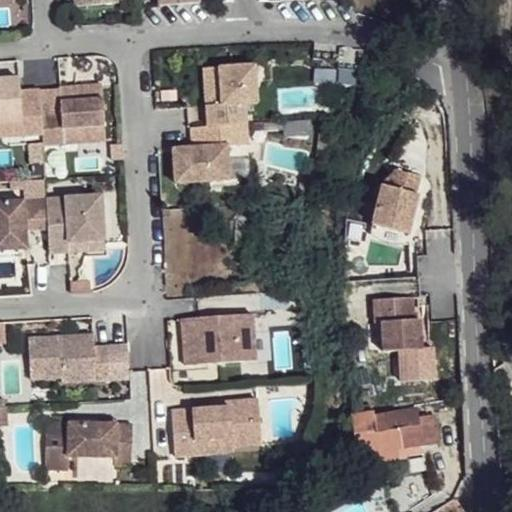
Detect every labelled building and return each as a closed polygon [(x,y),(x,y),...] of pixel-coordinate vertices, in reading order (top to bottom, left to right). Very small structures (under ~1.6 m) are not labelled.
[(120,7),(119,0),(83,0),(84,9),(120,7)] [(159,0),(160,9),(201,8),(200,0),(159,0)] [(208,108),(209,129),(248,127),(247,107),(259,107),(257,68),(214,70),(215,89),(222,89),(223,107),(208,108)] [(22,81),(0,81),(0,124),(22,123),(24,138),(44,138),(43,117),(42,92),(23,93),(22,81)] [(104,89),(77,91),(78,98),(62,98),(63,117),(43,117),(44,138),(44,146),(44,148),(106,146),(104,89)] [(22,123),(0,124),(0,139),(10,139),(11,147),(44,146),(44,138),(24,138),(22,123)] [(249,147),(248,127),(209,129),(193,130),(194,150),(174,151),(176,186),(211,184),(230,182),(228,148),(249,147)] [(383,189),(373,228),(409,238),(419,199),(418,198),(422,181),(398,174),(383,189)] [(25,188),(25,200),(45,199),(44,180),(25,181),(25,188)] [(101,196),(45,199),(47,229),(48,254),(69,253),(69,243),(103,241),(101,196)] [(47,229),(45,199),(25,200),(0,200),(0,249),(26,248),(25,230),(47,229)] [(241,230),(235,229),(232,247),(246,247),(246,230),(241,230)] [(103,241),(69,243),(69,253),(103,251),(103,241)] [(379,327),(381,357),(420,355),(419,325),(414,325),(412,304),(398,305),(399,326),(379,327)] [(251,318),(180,322),(182,368),(253,365),(251,318)] [(92,336),(27,339),(29,380),(60,379),(60,384),(108,381),(127,381),(126,347),(107,348),(93,349),(92,336)] [(208,411),(169,413),(172,458),(193,457),(192,442),(229,440),(230,450),(258,448),(255,403),(226,405),(226,409),(208,411)] [(417,417),(417,409),(373,416),(380,454),(438,445),(434,415),(417,417)] [(130,426),(66,423),(65,426),(43,425),(41,468),(64,469),(64,456),(111,458),(111,464),(128,464),(130,426)] [(193,458),(230,455),(229,440),(192,442),(193,457),(193,458)]
